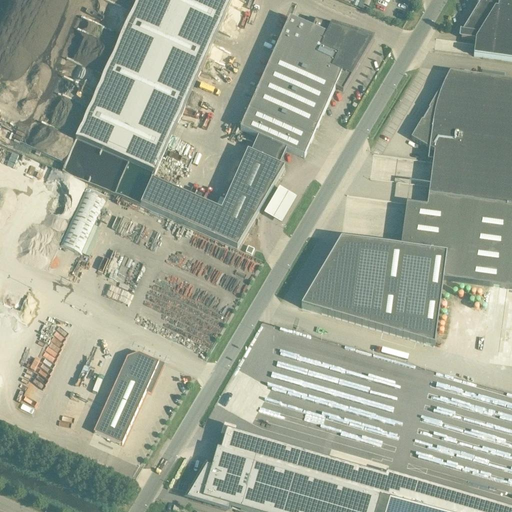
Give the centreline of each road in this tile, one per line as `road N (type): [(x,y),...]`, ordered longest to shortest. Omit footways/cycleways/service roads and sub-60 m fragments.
road 1 (unclassified): [(137,511),(437,0)]
road 2 (unknown): [(184,426),(511,508)]
road 3 (unknown): [(261,0),(202,159)]
road 4 (unknown): [(38,428),(4,409),(3,384),(48,290)]
road 5 (unknown): [(127,332),(105,401),(80,442),(38,428)]
road 6 (unknown): [(99,316),(38,428)]
